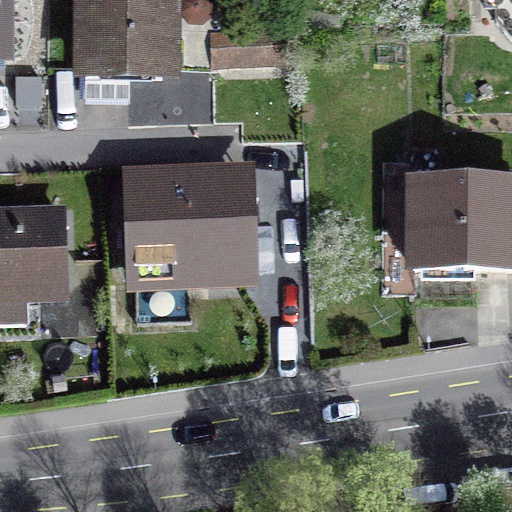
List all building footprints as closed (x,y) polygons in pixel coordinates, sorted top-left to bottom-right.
[(169,0),(169,1),(86,0),(85,107),(129,108),(130,77),(168,77),(168,67),(216,68),(217,32),(219,32),(219,0),(169,0)] [(280,32),(218,33),(219,67),(281,66),(280,32)] [(170,197),(133,198),(135,274),(136,274),(137,289),(175,288),(175,272),(249,269),(246,194),(206,196),(205,181),(169,182),(170,197)] [(511,190),(414,190),(413,274),(511,274),(511,190)] [(3,225),(0,225),(0,327),(24,327),(23,298),(66,296),(64,223),(34,224),(34,221),(3,222),(3,225)]
